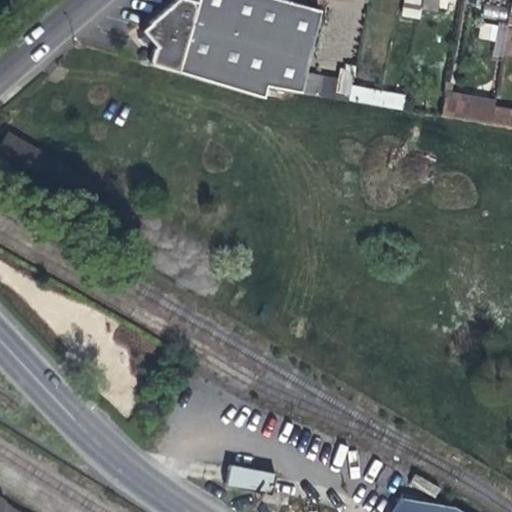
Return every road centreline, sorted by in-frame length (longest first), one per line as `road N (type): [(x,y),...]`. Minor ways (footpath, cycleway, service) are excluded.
road 1 (residential): [(0,339),(124,468),(188,511)]
road 2 (residential): [(92,0),(0,79)]
